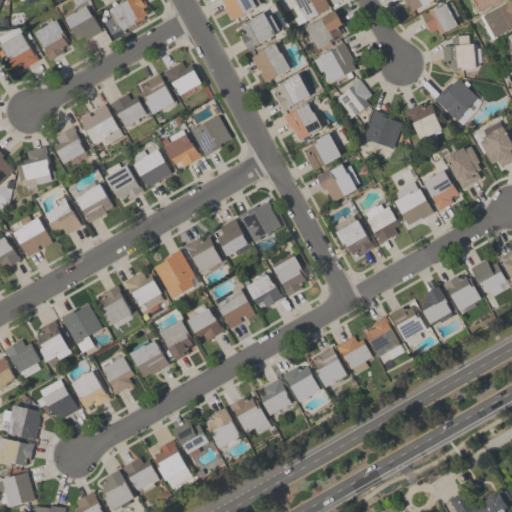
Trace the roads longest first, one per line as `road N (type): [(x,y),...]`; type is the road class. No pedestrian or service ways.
road 1 (residential): [(87,454),(511,214)]
road 2 (residential): [(348,303),(180,0)]
road 3 (primary): [(511,346),(220,511)]
road 4 (residential): [(0,310),(269,158)]
road 5 (primary): [(298,511),(511,390)]
road 6 (residential): [(33,119),(195,28)]
